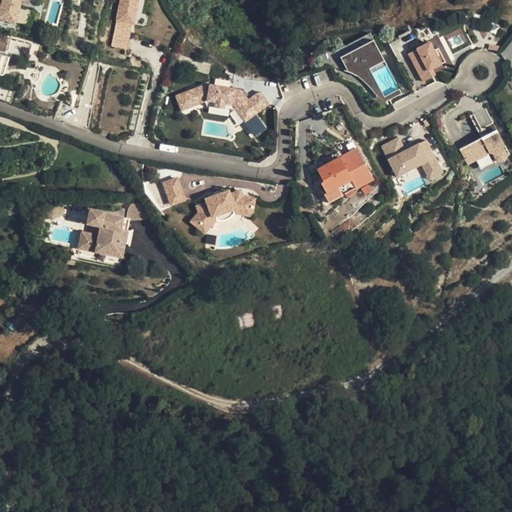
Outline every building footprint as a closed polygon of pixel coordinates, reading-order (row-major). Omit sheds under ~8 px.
[(0,2),(0,18),(16,23),(22,0),(4,0),(4,4),(0,2)] [(112,45),(126,48),(132,23),(135,24),(139,0),(120,0),(116,19),(118,19),(112,45)] [(433,69),(436,76),(453,66),(438,36),(420,46),(421,48),(430,43),(441,65),(433,69)] [(30,43),(10,38),(8,50),(27,55),(30,43)] [(346,69),(345,70),(352,73),(382,56),(372,38),(339,56),(346,69)] [(423,82),(436,76),(433,69),(441,65),(430,43),(421,48),(408,55),(423,82)] [(9,57),(1,54),(0,58),(0,74),(3,75),(9,57)] [(382,56),(352,73),(362,80),(375,93),(380,99),(382,100),(385,100),(401,91),(399,87),(384,95),(369,67),(383,59),(382,56)] [(205,83),(175,95),(181,109),(207,99),(232,103),(244,120),(268,103),(259,90),(248,98),(241,89),(205,83)] [(14,91),(0,86),(0,99),(10,103),(14,91)] [(207,99),(204,100),(206,105),(231,109),(234,106),(232,103),(207,99)] [(485,107),(470,115),(478,130),(480,129),(482,134),(481,136),(459,148),(467,163),(489,152),(494,154),(494,155),(497,160),(504,161),(507,155),(504,149),(503,149),(505,144),(485,107)] [(255,113),(244,120),(254,134),(264,126),(255,113)] [(440,166),(427,140),(415,147),(416,149),(411,151),(410,149),(407,151),(400,138),(383,147),(398,177),(416,168),(423,165),(427,173),(440,166)] [(319,170),(316,171),(320,179),(322,183),(319,185),(329,203),(343,195),(339,187),(353,179),(357,188),(374,179),(357,148),(341,157),(319,170)] [(480,169),(494,162),(489,152),(475,160),(480,169)] [(444,173),(440,166),(427,173),(430,180),(444,173)] [(184,199),(177,178),(163,182),(171,204),(184,199)] [(198,210),(190,219),(204,231),(216,216),(215,213),(219,209),(226,207),(231,208),(232,211),(252,213),(254,196),(242,194),(240,188),(229,192),(228,189),(205,197),(207,200),(196,204),(198,210)] [(219,209),(215,213),(216,216),(219,218),(223,218),(227,216),(229,215),(230,214),(232,211),(231,208),(226,207),(219,209)] [(105,212),(91,209),(88,223),(101,226),(100,236),(82,232),(79,248),(97,251),(121,257),(125,244),(125,243),(124,242),(126,231),(127,231),(128,231),(130,219),(125,218),(105,214),(105,212)]
